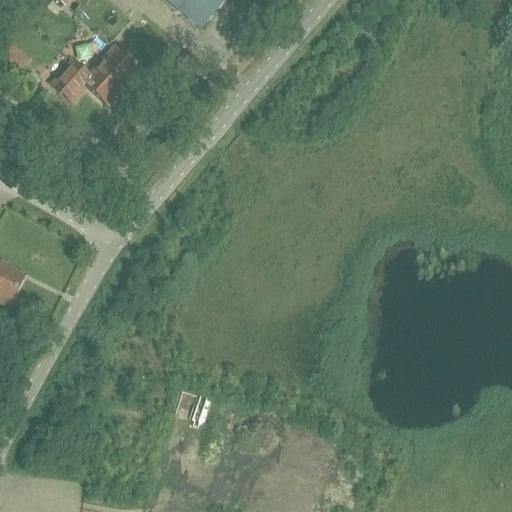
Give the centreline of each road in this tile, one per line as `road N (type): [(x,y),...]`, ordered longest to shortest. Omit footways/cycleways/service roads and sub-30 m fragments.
road 1 (unclassified): [(114,245),(327,0)]
road 2 (unclassified): [(114,245),(0,453)]
road 3 (track): [(160,511),(217,489),(243,490),(295,511)]
road 4 (unclassified): [(114,245),(0,182)]
